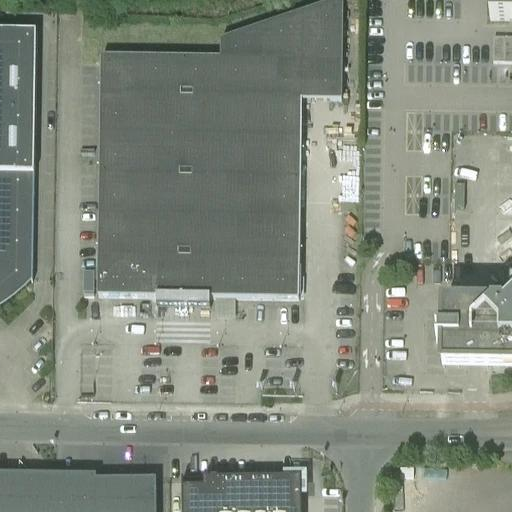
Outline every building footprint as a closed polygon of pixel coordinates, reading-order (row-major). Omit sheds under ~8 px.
[(511,0),(489,0),(490,23),(508,23),(511,22),(511,0)] [(157,301),(156,311),(168,311),(200,311),(210,311),(210,302),(299,303),(302,103),(342,104),(343,8),(343,3),(221,44),(221,62),(101,60),(98,300),(157,301)] [(31,285),(33,285),(37,35),(0,34),(0,309),(11,302),(14,300),(21,294),(25,291),(31,285)] [(511,40),(493,40),(493,66),(511,65),(511,40)] [(492,310),(492,311),(445,311),(445,309),(443,309),(443,314),(442,333),(442,334),(436,334),(436,336),(438,336),(438,343),(436,343),(436,345),(443,345),(443,348),(442,370),(511,370),(511,308),(507,314),(503,310),(492,310)] [(156,511),(157,483),(117,483),(96,483),(96,479),(45,479),(0,477),(0,511),(156,511)] [(301,511),(301,481),(182,482),(182,511),(301,511)] [(412,491),(411,511),(459,511),(460,492),(412,491)]
